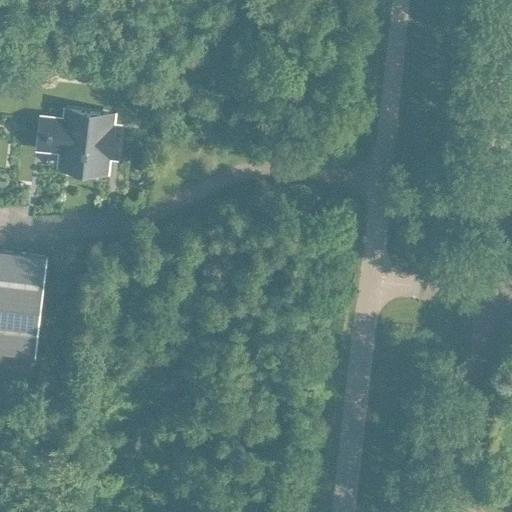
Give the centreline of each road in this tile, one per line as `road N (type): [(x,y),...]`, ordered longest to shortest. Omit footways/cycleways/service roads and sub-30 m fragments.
road 1 (unclassified): [(372,292),(404,0)]
road 2 (unclassified): [(347,511),(372,292)]
road 3 (residential): [(468,511),(491,305)]
road 4 (residential): [(491,305),(511,133)]
